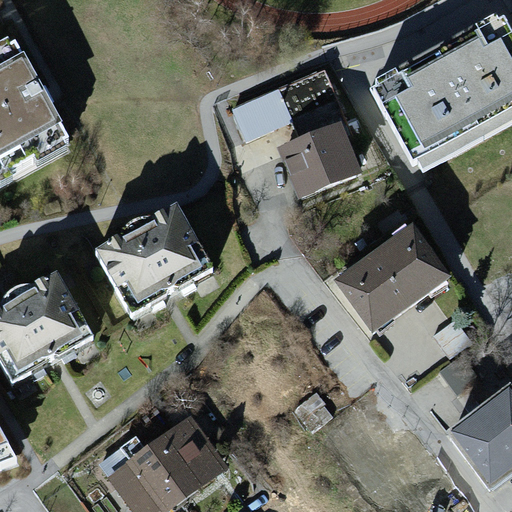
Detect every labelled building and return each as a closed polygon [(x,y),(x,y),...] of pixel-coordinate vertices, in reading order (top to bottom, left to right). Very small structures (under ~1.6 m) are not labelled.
[(511,49),(499,26),(369,94),(411,172),(511,118),(511,49)] [(0,195),(70,155),(10,51),(0,56),(0,195)] [(245,144),(341,109),(329,76),(233,110),(245,144)] [(341,134),(276,159),(296,210),(360,185),(341,134)] [(185,213),(92,262),(128,329),(221,280),(185,213)] [(448,288),(409,237),(333,293),(371,345),(448,288)] [(59,284),(0,316),(0,377),(12,398),(97,351),(59,284)] [(511,405),(507,398),(445,445),(487,500),(511,480),(511,405)] [(178,511),(232,472),(192,419),(108,483),(129,511),(178,511)] [(397,511),(435,485),(397,434),(345,475),(371,511),(397,511)] [(0,483),(12,479),(0,446),(0,483)] [(409,511),(436,511),(425,499),(409,511)]
